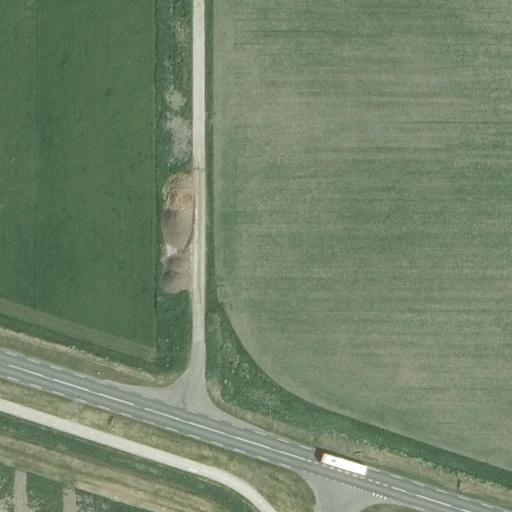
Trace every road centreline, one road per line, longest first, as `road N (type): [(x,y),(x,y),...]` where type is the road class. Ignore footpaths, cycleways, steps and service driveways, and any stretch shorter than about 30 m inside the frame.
road 1 (secondary): [(348,474),(0,363)]
road 2 (secondary): [(465,511),(348,474)]
